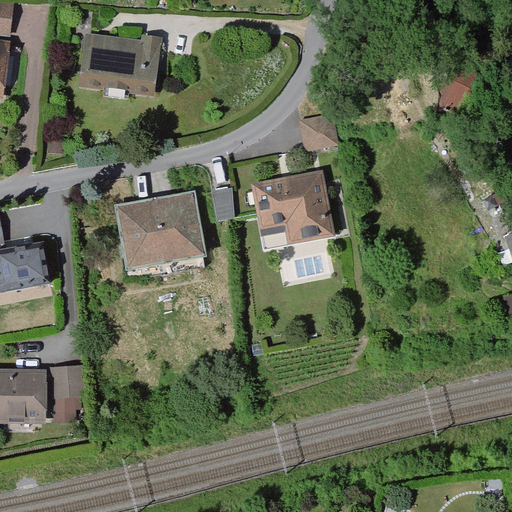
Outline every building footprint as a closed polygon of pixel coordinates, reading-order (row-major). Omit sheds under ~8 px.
[(12,5),(0,3),(0,34),(9,36),(12,5)] [(165,42),(86,36),(82,90),(160,97),(165,42)] [(10,45),(0,44),(0,107),(3,108),(10,45)] [(460,66),(441,107),(460,116),(480,75),(460,66)] [(344,117),(305,122),(309,152),(348,146),(344,117)] [(324,176),(255,189),(265,239),(291,234),(293,249),(337,241),(324,176)] [(234,194),(213,198),(219,228),(240,223),(234,194)] [(198,200),(120,214),(132,281),(210,267),(198,200)] [(15,251),(0,253),(0,306),(0,307),(26,303),(25,298),(58,293),(50,241),(15,246),(15,251)] [(511,315),(511,295),(499,299),(505,318),(511,315)] [(88,372),(56,372),(56,426),(79,426),(79,417),(88,417),(88,372)] [(52,376),(0,375),(0,427),(51,428),(52,376)]
